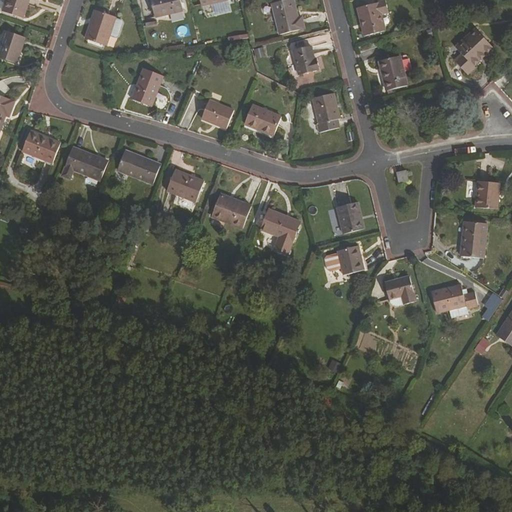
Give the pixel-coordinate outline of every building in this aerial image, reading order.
[(22,18),(28,0),(7,0),(4,12),(22,18)] [(180,0),(151,0),(156,17),(183,10),(180,0)] [(285,0),(271,3),(278,35),(302,29),(300,17),(296,17),(292,0),(285,0)] [(380,15),(377,1),(360,5),(362,19),(380,15)] [(115,19),(116,17),(104,14),(96,11),(95,11),(86,39),(106,46),(110,36),(116,38),(119,36),(123,23),(122,21),(115,19)] [(391,19),(368,22),(370,36),(387,32),(386,24),(392,24),(391,19)] [(470,49),(462,57),(474,70),(483,63),(482,60),(502,44),(486,26),(466,42),(470,49)] [(0,59),(14,63),(23,40),(4,33),(0,45),(0,59)] [(313,46),(295,52),(301,77),(321,71),(313,46)] [(411,87),(403,58),(386,61),(392,91),(411,87)] [(174,78),(153,69),(140,96),(161,105),(174,78)] [(18,92),(13,82),(0,88),(0,136),(1,137),(10,116),(14,116),(20,101),(12,97),(18,92)] [(236,108),(213,98),(205,115),(229,125),(236,108)] [(342,123),(336,98),(317,102),(323,127),(342,123)] [(275,137),(282,117),(255,106),(248,125),(275,137)] [(66,141),(36,128),(30,147),(59,159),(66,141)] [(113,159),(80,146),(72,163),(106,176),(113,159)] [(159,184),(166,165),(134,153),(128,172),(159,184)] [(203,203),(211,182),(183,172),(175,192),(203,203)] [(399,174),(400,185),(410,183),(408,172),(399,174)] [(498,213),(502,187),(481,186),(478,212),(498,213)] [(245,228),(254,206),(223,193),(214,215),(245,228)] [(364,229),(358,202),(338,207),(345,235),(364,229)] [(290,257),(304,226),(274,212),(266,230),(284,237),(278,252),(290,257)] [(486,262),(488,229),(467,227),(464,261),(486,262)] [(367,271),(360,246),(353,247),(353,245),(346,246),(346,249),(339,250),(339,253),(326,257),(329,270),(333,272),(343,269),(345,275),(367,271)] [(392,280),(396,297),(404,296),(404,303),(416,302),(412,277),(392,280)] [(466,293),(464,284),(435,292),(440,314),(451,311),(454,319),(471,316),(470,309),(482,308),(478,290),(466,293)] [(511,312),(503,326),(511,332),(511,312)] [(480,339),(474,352),(483,357),(490,343),(480,339)]
